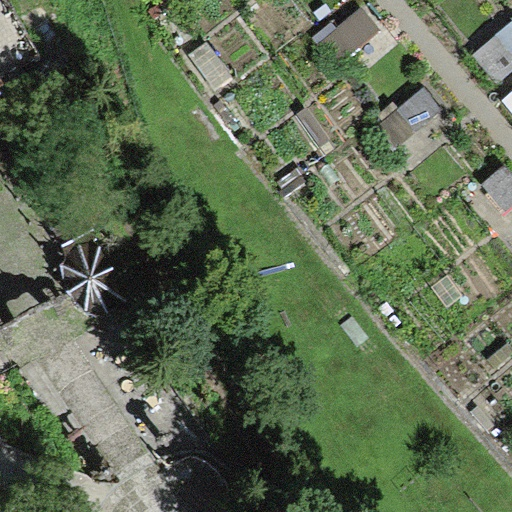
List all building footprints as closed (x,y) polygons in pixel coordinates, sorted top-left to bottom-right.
[(0,0),(0,100),(5,99),(0,88),(0,77),(41,59),(14,0),(0,0)] [(505,81),(511,76),(511,27),(482,51),(505,81)] [(430,87),(388,119),(406,143),(448,111),(430,87)] [(511,166),(482,189),(504,217),(511,211),(511,166)] [(61,172),(26,190),(60,256),(52,270),(60,297),(80,312),(101,314),(127,300),(61,172)]
